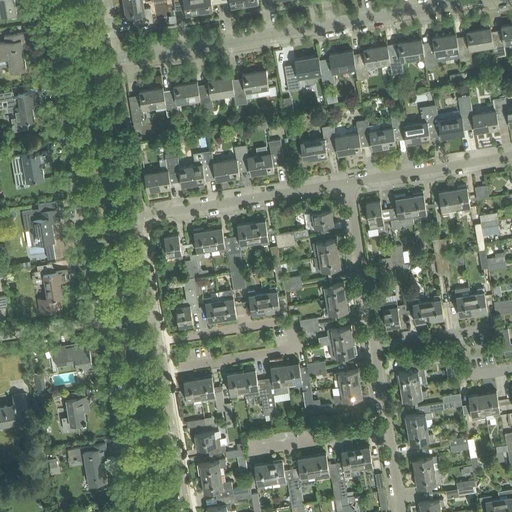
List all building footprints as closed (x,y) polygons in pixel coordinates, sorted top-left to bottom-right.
[(3,0),(6,15),(7,15),(17,13),(15,0),(3,0)] [(145,8),(144,0),(139,0),(125,2),(127,16),(126,16),(133,15),(134,24),(133,24),(134,25),(153,21),(151,7),(145,8)] [(174,0),(176,10),(176,9),(182,8),(185,7),(186,14),(187,14),(187,13),(200,11),(197,0),(174,0)] [(214,10),(212,2),(221,1),(221,0),(197,0),(200,11),(213,9),(213,10),(214,10)] [(492,37),(493,44),(495,56),(503,55),(506,51),(504,43),(511,41),(511,23),(501,25),(502,29),(503,35),(492,37)] [(491,27),(467,31),(468,35),(469,40),(470,48),(493,44),(492,37),(491,31),(491,27)] [(0,59),(9,58),(11,72),(17,71),(27,69),(23,47),(29,46),(27,31),(17,33),(5,35),(6,41),(0,42),(0,59)] [(424,48),(423,48),(425,56),(424,56),(426,67),(432,67),(431,61),(437,60),(449,58),(448,52),(459,50),(458,42),(457,36),(456,32),(433,36),(433,40),(434,46),(424,48)] [(392,73),(404,71),(402,59),(424,56),(425,56),(423,48),(424,48),(422,38),(398,42),(400,52),(389,54),(390,61),(392,73)] [(458,42),(459,50),(460,56),(461,62),(467,61),(464,41),(458,42)] [(388,44),(364,48),(365,52),(366,58),(367,65),(390,61),(389,54),(388,44)] [(353,49),(330,53),(330,57),(331,63),(333,71),(356,67),(355,59),(353,49)] [(322,75),(321,65),(319,55),(295,59),(297,71),(287,73),(285,65),(289,90),(301,88),(299,79),(304,78),(305,80),(306,81),(306,82),(307,83),(308,83),(309,83),(310,84),(311,84),(312,84),(313,83),(314,83),(315,82),(316,81),(317,80),(317,79),(317,78),(317,76),(322,75)] [(361,58),(355,59),(356,67),(358,79),(364,78),(361,58)] [(321,65),(322,75),(323,84),(329,83),(326,64),(321,65)] [(234,85),(233,85),(235,92),(234,92),(236,104),(248,102),(247,98),(246,90),(259,88),(269,87),(269,86),(266,69),(243,73),(243,77),(244,83),(234,85)] [(202,110),(214,108),(212,96),(234,92),(235,92),(233,85),(234,85),(232,75),(208,79),(210,89),(199,90),(199,91),(200,98),(202,110)] [(168,116),(179,114),(177,102),(200,98),(199,91),(199,90),(198,81),(174,85),(176,94),(165,96),(166,104),(166,108),(168,116)] [(130,96),(129,96),(133,121),(145,119),(143,107),(156,105),(156,110),(166,108),(166,104),(165,96),(163,86),(140,90),(141,100),(131,102),(130,96)] [(12,91),(0,93),(0,107),(4,107),(3,101),(7,100),(8,106),(9,111),(16,110),(17,118),(12,119),(14,131),(29,128),(27,121),(35,119),(32,103),(40,102),(38,90),(28,92),(18,94),(19,96),(13,97),(12,91)] [(439,119),(438,119),(440,125),(441,134),(441,135),(441,136),(465,132),(464,129),(464,128),(468,127),(475,126),(473,113),(471,101),(470,94),(458,96),(460,103),(462,115),(449,117),(439,119)] [(506,96),(499,97),(502,115),(508,114),(507,108),(508,108),(506,96)] [(405,124),(404,124),(405,131),(405,132),(406,138),(407,142),(431,138),(430,137),(429,128),(434,127),(435,135),(436,135),(441,134),(440,125),(438,119),(439,119),(438,113),(437,107),(436,104),(430,105),(431,108),(423,109),(425,121),(422,121),(405,124)] [(473,113),(475,126),(476,131),(499,127),(499,126),(498,117),(496,109),(473,113)] [(405,132),(404,124),(405,124),(403,112),(391,114),(393,126),(380,128),(379,123),(369,125),(370,130),(371,138),(373,148),(396,144),(395,134),(405,132)] [(368,118),(362,119),(365,139),(371,138),(370,130),(369,125),(368,118)] [(324,137),(301,141),(304,159),(328,155),(327,151),(326,144),(336,142),(335,135),(336,135),(334,123),(322,125),(324,137)] [(336,135),(335,135),(336,142),(338,149),(338,153),(362,149),(361,145),(360,140),(359,131),(336,135)] [(285,164),(281,138),(269,140),(271,151),(268,152),(267,145),(256,146),(258,154),(248,155),(249,163),(251,173),(275,169),(273,157),(283,155),(285,164)] [(217,179),(240,175),(239,165),(249,163),(248,155),(246,143),(235,145),(237,157),(214,161),(215,169),(217,179)] [(34,153),(13,156),(15,172),(26,170),(27,180),(29,180),(34,179),(44,177),(42,167),(41,161),(45,160),(50,160),(48,151),(36,153),(36,151),(34,151),(34,153)] [(155,171),(145,173),(148,190),(172,186),(171,182),(170,176),(181,175),(180,167),(178,155),(166,157),(166,158),(159,159),(161,170),(155,171)] [(180,167),(181,175),(182,181),(182,185),(206,181),(206,180),(204,171),(215,169),(214,161),(213,155),(195,158),(196,164),(180,167)] [(458,188),(453,188),(455,201),(456,205),(457,208),(464,207),(465,211),(471,210),(471,206),(470,199),(469,197),(469,195),(468,186),(468,185),(467,185),(467,184),(457,186),(458,188)] [(477,198),(489,196),(488,184),(475,186),(477,198)] [(456,208),(453,188),(440,191),(440,190),(439,190),(443,214),(449,213),(449,209),(456,208)] [(428,217),(426,202),(424,191),(414,193),(414,195),(410,195),(413,215),(420,214),(421,218),(428,217)] [(390,213),(391,219),(393,228),(401,227),(400,224),(406,224),(414,222),(413,215),(410,195),(406,196),(405,194),(395,195),(396,197),(396,198),(397,206),(398,212),(390,213)] [(367,202),(366,202),(369,222),(370,227),(378,226),(379,230),(385,229),(385,224),(384,220),(382,209),(381,199),(380,199),(380,200),(371,201),(367,202)] [(32,208),(23,210),(23,211),(26,229),(35,228),(37,242),(52,240),(53,240),(55,239),(53,227),(52,221),(60,219),(58,208),(56,208),(55,208),(54,201),(55,201),(38,203),(39,207),(32,209),(32,208)] [(312,212),(305,213),(307,227),(310,227),(335,223),(334,223),(332,209),(312,212)] [(481,220),(499,218),(498,211),(480,214),(481,220)] [(499,218),(481,220),(481,222),(483,233),(499,230),(498,224),(499,224),(500,224),(499,218)] [(270,243),(267,229),(266,219),(265,219),(265,220),(252,222),(255,241),(262,240),(263,245),(270,243)] [(255,241),(252,222),(238,224),(238,223),(237,223),(241,248),(248,247),(247,243),(255,241)] [(479,250),(486,248),(481,222),(475,223),(479,250)] [(222,227),(208,229),(211,248),(219,247),(220,251),(220,252),(226,251),(224,237),(224,236),(222,226),(222,227)] [(198,252),(190,254),(191,259),(194,277),(200,276),(199,268),(201,267),(200,260),(203,255),(205,254),(204,249),(211,248),(208,229),(204,230),(203,227),(194,229),(195,230),(194,230),(198,252)] [(293,230),(276,233),(277,240),(295,237),(293,230)] [(181,243),(179,233),(178,233),(179,234),(165,236),(165,235),(164,235),(168,256),(168,255),(176,254),(177,259),(184,257),(181,243)] [(295,237),(277,240),(278,245),(278,246),(296,243),(295,237)] [(442,256),(448,255),(445,237),(439,238),(442,256)] [(327,240),(313,242),(314,249),(319,248),(320,255),(339,252),(337,239),(337,238),(327,240)] [(436,257),(442,256),(439,238),(433,239),(436,257)] [(54,244),(48,245),(49,258),(56,257),(54,244)] [(402,244),(396,245),(398,263),(405,262),(404,254),(402,244)] [(272,246),(271,246),(274,264),(281,263),(278,246),(278,245),(272,246)] [(391,256),(378,258),(380,266),(392,264),(398,263),(396,245),(390,246),(391,256)] [(482,268),(488,267),(489,267),(488,264),(487,257),(486,248),(479,250),(482,268)] [(241,251),(234,252),(237,270),(244,269),(241,251)] [(488,264),(506,261),(504,251),(495,253),(495,256),(487,257),(488,264)] [(234,252),(228,252),(231,271),(237,270),(234,252)] [(320,255),(315,256),(317,264),(318,270),(322,270),(328,269),(330,268),(332,268),(342,266),(343,266),(342,257),(340,257),(339,252),(320,255)] [(445,274),(451,273),(448,255),(442,256),(445,274)] [(439,275),(445,274),(442,256),(436,257),(439,275)] [(187,278),(194,277),(191,259),(184,260),(187,278)] [(489,270),(507,267),(506,261),(488,264),(489,267),(488,267),(489,270)] [(401,281),(408,280),(405,262),(398,263),(401,281)] [(281,263),(274,264),(277,281),(284,280),(283,277),(281,263)] [(395,281),(401,281),(398,263),(392,264),(395,281)] [(48,296),(38,297),(40,311),(57,308),(55,298),(63,296),(60,281),(69,280),(68,269),(59,271),(56,271),(44,273),(45,283),(48,296)] [(244,269),(237,270),(240,287),(246,286),(244,269)] [(237,270),(231,271),(234,288),(240,287),(237,270)] [(301,274),(283,277),(284,280),(284,283),(302,281),(301,274)] [(197,294),(203,293),(200,276),(194,277),(195,281),(196,288),(197,294)] [(302,281),(284,283),(285,290),(303,287),(302,281)] [(346,296),(344,282),(344,281),(320,286),(321,292),(326,291),(327,299),(346,296)] [(281,309),(279,300),(277,285),(270,286),(271,291),(263,292),(267,311),(280,309),(280,310),(281,309)] [(469,286),(455,288),(458,305),(460,315),(474,312),(470,292),(469,286)] [(488,311),(486,301),(484,286),(477,287),(478,291),(470,292),(474,312),(487,310),(487,311),(488,311)] [(177,306),(176,306),(179,326),(180,326),(180,325),(193,323),(193,324),(194,324),(192,312),(191,309),(198,307),(199,308),(197,294),(196,288),(188,289),(189,300),(183,301),(184,305),(177,306)] [(256,293),(255,289),(249,290),(251,304),(252,314),(253,314),(253,313),(267,311),(263,292),(256,293)] [(237,317),(236,307),(233,293),(227,294),(227,298),(220,299),(223,318),(237,316),(237,317)] [(445,318),(443,308),(441,293),(434,294),(435,298),(427,300),(430,319),(444,317),(444,318),(445,318)] [(213,301),(212,296),(205,297),(207,311),(209,321),(210,321),(209,320),(223,318),(220,299),(213,301)] [(348,309),(346,296),(327,299),(329,307),(324,307),(325,314),(349,310),(349,309),(348,309)] [(419,301),(419,297),(412,298),(416,322),(417,322),(417,321),(430,319),(427,300),(419,301)] [(495,307),(511,304),(511,298),(494,301),(495,307)] [(401,325),(400,315),(397,300),(383,303),(387,327),(387,326),(400,324),(401,325)] [(496,313),(511,310),(511,304),(495,307),(496,313)] [(318,316),(300,319),(301,325),(319,323),(318,316)] [(319,323),(301,325),(302,332),(320,329),(319,323)] [(353,339),(351,326),(352,325),(351,325),(342,327),(327,329),(328,336),(333,335),(334,342),(353,339)] [(355,353),(353,339),(334,342),(336,350),(331,351),(332,357),(346,355),(356,353),(355,353)] [(511,348),(511,342),(501,344),(502,350),(505,350),(511,348)] [(66,346),(54,348),(58,369),(58,373),(78,369),(78,368),(93,366),(90,347),(84,348),(84,344),(66,346)] [(456,369),(454,355),(447,356),(450,370),(456,369)] [(325,360),(307,363),(308,365),(308,369),(326,366),(325,360)] [(407,370),(398,372),(399,372),(401,386),(421,382),(427,381),(425,367),(422,367),(421,360),(411,362),(408,362),(409,370),(407,370)] [(290,363),(285,364),(288,383),(295,382),(296,386),(302,385),(303,390),(302,390),(305,406),(314,405),(313,399),(310,379),(309,375),(302,376),(301,371),(300,366),(299,361),(290,363)] [(274,385),(267,386),(271,413),(277,412),(275,403),(275,400),(274,394),(289,391),(290,391),(288,383),(285,364),(271,366),(271,365),(272,371),(272,375),(273,377),(274,385)] [(246,370),(242,371),(245,390),(246,397),(260,394),(260,397),(262,397),(263,405),(265,415),(271,413),(268,396),(268,395),(267,386),(266,384),(259,385),(258,379),(256,368),(255,368),(255,366),(246,368),(246,370)] [(326,366),(308,369),(309,375),(327,372),(326,366)] [(360,383),(358,369),(359,369),(359,368),(334,372),(336,379),(340,378),(342,386),(360,383)] [(245,390),(242,371),(228,373),(228,372),(227,372),(229,382),(232,397),(238,396),(237,391),(245,390)] [(44,372),(35,373),(38,393),(47,392),(44,372)] [(212,376),(198,378),(201,397),(209,396),(209,400),(210,400),(216,399),(218,410),(225,409),(226,409),(224,402),(222,389),(215,390),(215,389),(214,386),(214,385),(212,375),(212,376)] [(184,379),(184,380),(186,391),(186,394),(188,404),(194,403),(197,406),(203,405),(201,397),(198,378),(185,380),(184,379)] [(422,390),(421,382),(401,386),(403,399),(403,400),(427,396),(426,390),(422,390)] [(338,394),(333,395),(334,402),(339,401),(363,397),(363,396),(362,396),(360,383),(342,386),(343,393),(338,394)] [(487,392),(483,393),(486,413),(487,416),(487,419),(495,417),(494,415),(501,414),(500,410),(499,404),(499,401),(497,390),(496,390),(496,391),(487,392)] [(460,392),(442,395),(443,401),(461,398),(460,392)] [(15,404),(0,406),(0,423),(22,420),(22,418),(29,416),(27,403),(25,393),(13,395),(15,404)] [(46,393),(37,394),(38,402),(47,401),(46,393)] [(469,394),(468,395),(470,406),(471,409),(472,419),(479,418),(487,416),(486,413),(483,393),(469,395),(469,394)] [(70,416),(62,417),(64,429),(78,427),(77,423),(87,421),(87,420),(86,420),(84,410),(84,406),(89,405),(87,395),(77,397),(67,399),(70,416)] [(313,399),(315,412),(321,411),(333,409),(332,403),(322,405),(321,405),(320,398),(313,399)] [(461,398),(443,401),(445,407),(462,404),(461,398)] [(225,402),(224,402),(226,409),(225,409),(227,420),(228,420),(234,419),(231,401),(225,402)] [(305,406),(302,406),(304,414),(311,413),(315,412),(314,405),(305,406)] [(415,413),(405,415),(406,415),(408,429),(428,426),(427,418),(431,418),(433,417),(432,411),(430,411),(415,413)] [(188,427),(198,425),(205,424),(204,418),(187,421),(188,427)] [(429,433),(428,426),(408,429),(411,443),(410,443),(434,439),(433,433),(429,433)] [(204,432),(195,434),(197,447),(197,448),(208,446),(211,446),(213,453),(226,451),(225,443),(227,443),(226,437),(220,438),(216,438),(214,431),(215,431),(215,430),(204,432)] [(467,435),(449,438),(450,444),(468,441),(468,438),(467,435)] [(474,437),(468,438),(468,441),(469,442),(469,447),(471,456),(477,455),(474,437)] [(468,441),(450,444),(451,450),(469,447),(469,442),(468,441)] [(93,445),(68,449),(69,456),(70,459),(75,458),(75,459),(77,458),(81,457),(83,457),(85,456),(86,457),(87,464),(87,467),(88,474),(89,478),(95,477),(96,478),(97,482),(107,480),(104,464),(103,458),(108,457),(105,443),(93,445)] [(374,469),(370,445),(369,445),(369,446),(356,448),(359,467),(366,466),(367,470),(374,469)] [(238,449),(226,451),(227,457),(235,456),(237,456),(238,456),(245,454),(244,448),(238,449)] [(359,467),(356,448),(342,450),(342,449),(341,449),(344,463),(345,474),(338,475),(340,490),(341,497),(348,496),(345,478),(346,478),(346,476),(352,475),(351,468),(359,467)] [(503,451),(495,453),(496,461),(505,460),(503,451)] [(326,453),(312,455),(315,474),(316,479),(324,477),(330,476),(332,476),(338,475),(336,465),(331,465),(331,463),(331,462),(328,463),(328,460),(326,452),(326,453)] [(424,457),(412,458),(413,459),(415,472),(435,469),(434,462),(438,461),(437,454),(427,456),(424,457)] [(315,474),(312,455),(299,457),(298,457),(302,481),(308,480),(308,475),(315,474)] [(477,455),(471,456),(472,464),(473,470),(474,479),(475,479),(475,480),(481,479),(477,455)] [(199,463),(198,464),(199,473),(202,473),(202,477),(221,474),(220,467),(225,466),(227,466),(225,457),(219,458),(219,460),(214,461),(211,461),(209,462),(199,463)] [(56,458),(48,459),(50,467),(57,466),(56,458)] [(287,483),(285,469),(283,459),(282,459),(283,460),(269,462),(272,481),(279,480),(280,484),(287,483)] [(272,481),(269,462),(255,464),(256,474),(259,488),(265,487),(264,483),(272,481)] [(435,469),(415,472),(418,486),(417,486),(417,487),(428,485),(431,484),(441,483),(440,476),(439,469),(435,469)] [(379,491),(385,490),(382,472),(376,473),(379,491)] [(221,474),(202,477),(205,491),(204,491),(204,492),(214,490),(228,488),(228,487),(233,486),(232,481),(227,481),(222,482),(221,474)] [(293,478),(286,479),(287,481),(287,483),(288,483),(289,487),(290,493),(296,492),(295,486),(294,482),(293,478)] [(475,479),(457,482),(458,488),(476,485),(475,480),(475,479)] [(300,481),(294,482),(295,486),(296,492),(298,504),(304,503),(301,485),(300,481)] [(234,494),(251,491),(250,485),(233,488),(234,494)] [(476,485),(458,488),(459,494),(477,491),(476,485)] [(511,511),(511,487),(499,490),(500,497),(502,511),(511,511)] [(381,509),(388,508),(385,490),(379,491),(381,509)] [(235,500),(252,498),(252,493),(251,491),(234,494),(235,500)] [(254,511),(261,510),(258,492),(252,493),(252,498),(254,511)] [(485,495),(480,496),(482,509),(487,508),(487,510),(487,511),(502,511),(500,497),(492,498),(492,494),(485,495)] [(349,503),(348,496),(341,497),(343,511),(356,511),(349,503)] [(442,511),(441,505),(445,504),(444,498),(420,502),(418,503),(420,511),(422,511),(421,511),(442,511)] [(216,505),(207,507),(208,511),(227,511),(227,510),(231,510),(230,503),(216,505)]
